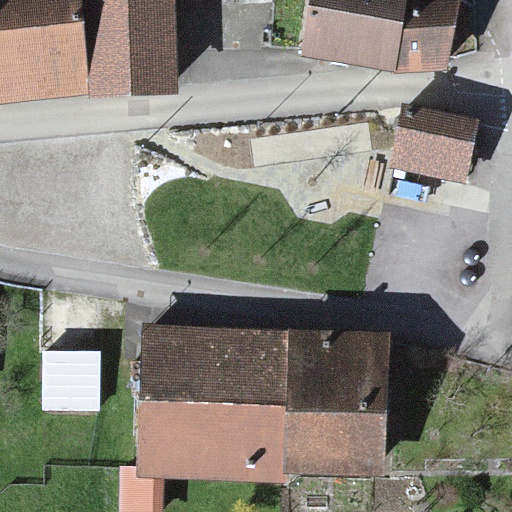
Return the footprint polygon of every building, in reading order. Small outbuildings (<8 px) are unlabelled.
[(160,0),(0,0),(0,97),(162,91),(160,0)] [(451,0),(303,0),(294,58),(439,81),(451,0)] [(468,121),(403,108),(392,162),(457,175),(460,160),(462,148),(468,121)] [(136,324),(129,464),(372,477),(379,337),(136,324)] [(45,353),(45,407),(97,407),(97,353),(45,353)]
